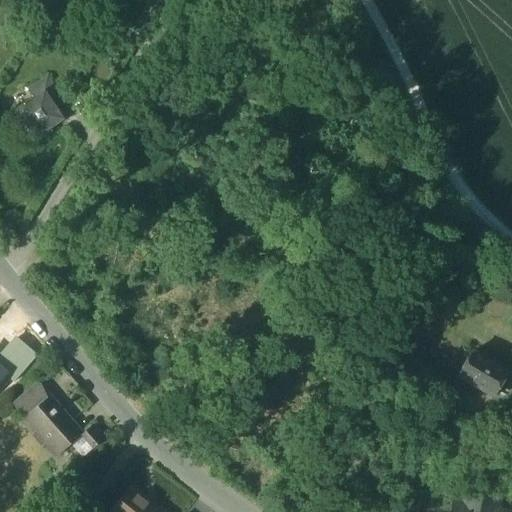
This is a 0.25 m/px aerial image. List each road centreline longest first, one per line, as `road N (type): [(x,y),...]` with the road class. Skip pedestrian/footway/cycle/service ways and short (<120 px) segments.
road 1 (tertiary): [(242,511),(142,432),(0,267)]
road 2 (track): [(364,0),(465,207),(511,245)]
